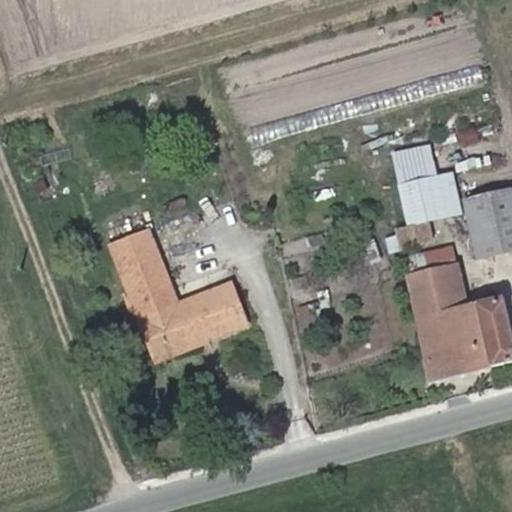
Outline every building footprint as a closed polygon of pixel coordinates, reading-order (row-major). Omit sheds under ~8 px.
[(401,195),(449,181),(447,170),(434,174),(425,144),(392,154),(401,195)] [(457,210),(449,181),(401,195),(408,216),(419,214),(420,218),(457,210)] [(511,195),(509,184),(462,197),(476,251),(511,243),(511,195)] [(394,220),(397,232),(397,234),(399,241),(424,235),(420,218),(419,214),(408,216),(394,220)] [(118,236),(144,306),(153,302),(167,340),(209,325),(210,329),(248,314),(233,276),(181,295),(177,284),(154,222),(118,236)] [(397,234),(397,232),(386,234),(389,245),(399,242),(399,241),(397,234)] [(449,241),(402,252),(405,265),(453,255),(449,241)] [(464,301),(453,255),(405,265),(406,268),(430,365),(431,370),(511,350),(511,335),(501,293),(464,301)] [(212,333),(210,329),(209,325),(167,340),(153,302),(144,306),(160,353),(212,333)]
